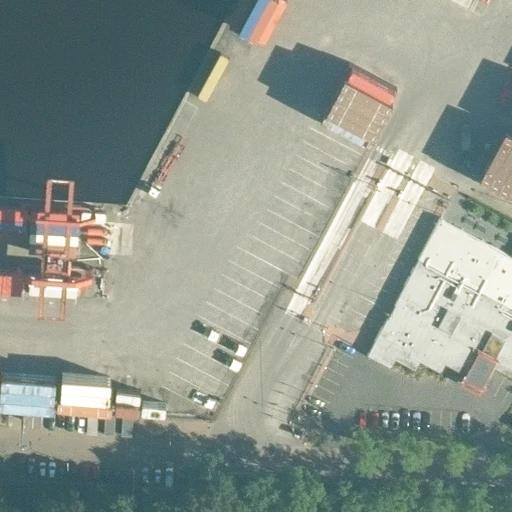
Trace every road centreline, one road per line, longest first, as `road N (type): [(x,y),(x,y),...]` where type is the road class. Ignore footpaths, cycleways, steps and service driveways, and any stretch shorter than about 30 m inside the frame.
road 1 (unknown): [(441,76),(391,32),(340,31),(321,41),(127,332),(84,345),(0,339)]
road 2 (unknown): [(240,457),(269,360),(441,76)]
road 3 (unclassified): [(511,471),(135,452)]
road 4 (unknown): [(493,470),(490,420),(480,411),(363,388),(347,396),(334,462)]
